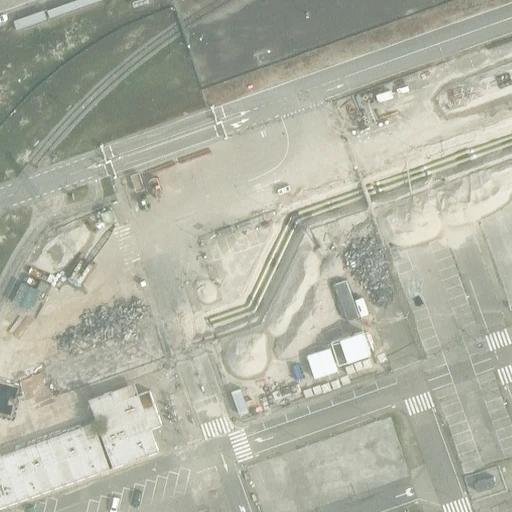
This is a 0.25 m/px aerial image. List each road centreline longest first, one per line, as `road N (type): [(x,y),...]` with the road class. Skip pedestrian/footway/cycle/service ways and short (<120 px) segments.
road 1 (unknown): [(312,89),(413,382)]
road 2 (unknown): [(247,511),(230,465),(242,441),(413,382)]
road 3 (unknown): [(413,382),(459,511)]
